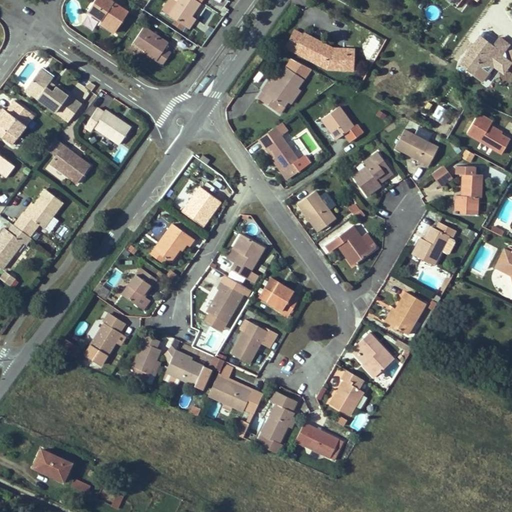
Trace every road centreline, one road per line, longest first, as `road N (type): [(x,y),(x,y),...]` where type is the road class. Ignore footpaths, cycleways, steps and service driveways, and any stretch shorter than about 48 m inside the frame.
road 1 (tertiary): [(22,356),(184,133)]
road 2 (residential): [(253,171),(181,283),(173,316)]
road 3 (unclassified): [(29,27),(161,116)]
road 4 (unclassified): [(172,99),(39,12)]
road 5 (residential): [(345,296),(253,171)]
road 6 (tertiary): [(200,111),(282,0)]
road 7 (residential): [(172,99),(243,0)]
